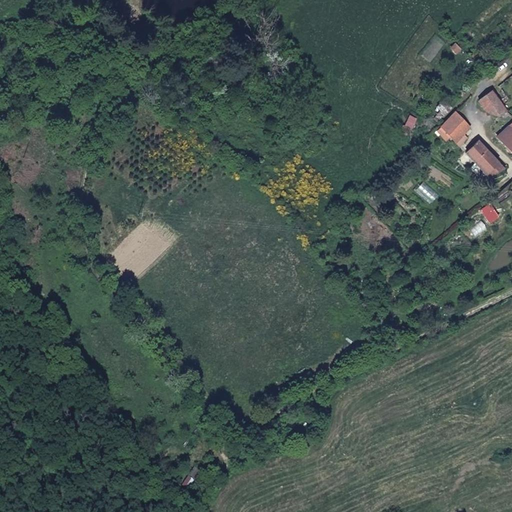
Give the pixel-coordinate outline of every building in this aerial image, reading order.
[(498,99),(492,92),(480,101),(488,109),(498,99)] [(506,110),(498,99),(488,109),(499,115),(506,110)] [(457,112),(442,125),(435,130),(447,141),(452,137),(462,146),(467,140),(463,136),(470,128),(457,112)] [(511,122),(496,137),(511,156),(511,122)] [(499,164),(479,141),(467,154),(476,162),(489,175),(499,164)] [(484,181),(489,175),(476,162),(470,168),(484,181)] [(293,436),(316,420),(321,408),(316,399),(283,422),(293,436)]
